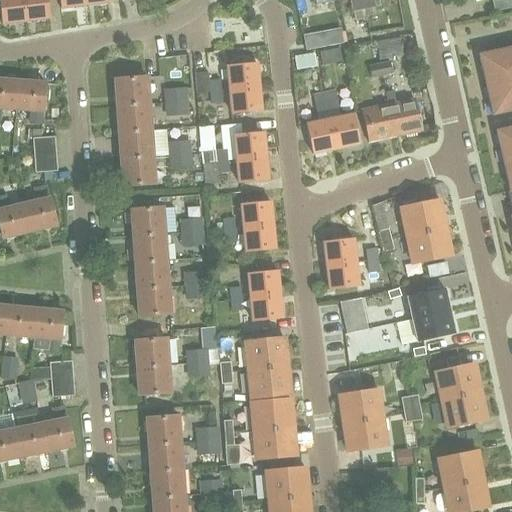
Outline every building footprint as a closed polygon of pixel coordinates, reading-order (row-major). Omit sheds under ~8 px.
[(0,0),(0,8),(2,25),(26,22),(23,0),(0,0)] [(23,0),(26,22),(50,19),(47,0),(23,0)] [(83,0),(58,0),(60,9),(84,6),(83,0)] [(361,0),(349,0),(352,13),(364,10),(361,0)] [(361,0),(364,10),(375,8),(376,8),(373,0),(361,0)] [(318,33),(303,35),(306,50),(321,47),(318,33)] [(380,60),(402,55),(398,38),(377,43),(380,60)] [(511,222),(511,47),(479,55),(492,115),(511,111),(511,127),(496,131),(510,192),(511,191),(511,216),(511,217),(511,222)] [(319,52),(322,65),(332,63),(329,50),(319,52)] [(314,54),(294,58),(296,70),(316,66),(314,54)] [(380,64),(384,76),(394,74),(391,61),(380,64)] [(256,63),(227,65),(230,90),(258,87),(256,63)] [(384,76),(380,64),(369,66),(373,78),(384,76)] [(194,74),(196,94),(202,93),(208,92),(221,91),(220,80),(209,81),(209,72),(196,74),(194,74)] [(147,78),(115,80),(117,107),(149,105),(147,78)] [(0,79),(0,111),(0,107),(15,108),(17,81),(0,79)] [(17,81),(15,108),(31,109),(30,123),(41,124),(42,111),(43,111),(45,83),(17,81)] [(258,87),(230,90),(232,115),(261,112),(258,87)] [(186,88),(163,90),(164,104),(188,102),(186,88)] [(221,91),(208,92),(209,104),(222,103),(221,91)] [(415,100),(396,104),(393,91),(386,93),(389,106),(395,136),(422,131),(415,100)] [(329,112),(340,110),(336,94),(325,96),(326,101),(327,101),(329,112)] [(318,115),(329,112),(327,101),(326,101),(315,103),(318,115)] [(188,102),(164,104),(166,117),(189,116),(188,102)] [(149,105),(117,107),(119,133),(151,131),(149,105)] [(362,112),(369,142),(395,136),(389,106),(362,112)] [(354,114),(331,119),(337,149),(360,144),(354,114)] [(307,124),(313,154),(337,149),(331,119),(307,124)] [(151,131),(119,133),(121,159),(153,157),(151,131)] [(263,133),(234,135),(236,159),(265,157),(263,133)] [(13,137),(11,157),(33,156),(33,150),(32,139),(32,138),(13,137)] [(54,137),(32,139),(33,150),(55,148),(54,137)] [(190,141),(167,142),(168,156),(191,154),(191,149),(191,142),(190,141)] [(55,148),(33,150),(33,156),(33,161),(56,159),(55,148)] [(227,150),(215,150),(216,161),(228,160),(227,150)] [(191,154),(168,156),(169,170),(192,168),(191,154)] [(153,157),(121,159),(123,186),(137,185),(155,184),(153,157)] [(265,157),(236,159),(238,183),(267,181),(265,157)] [(56,159),(33,161),(34,173),(57,171),(56,159)] [(228,160),(216,161),(217,164),(218,173),(229,172),(228,160)] [(37,201),(22,205),(29,232),(55,226),(49,199),(48,199),(45,186),(34,189),(37,201)] [(5,196),(0,197),(0,230),(2,238),(29,232),(22,205),(8,208),(5,196)] [(156,208),(130,210),(132,237),(164,235),(163,223),(162,208),(168,208),(167,198),(155,199),(156,208)] [(372,206),(377,231),(389,228),(383,201),(372,206)] [(399,209),(405,237),(444,228),(438,201),(399,209)] [(271,202),(241,205),(243,229),(273,226),(271,202)] [(234,218),(222,219),(223,230),(235,229),(234,218)] [(201,219),(179,220),(179,221),(180,233),(203,232),(202,219),(201,219)] [(325,242),(327,266),(357,263),(354,239),(361,238),(358,219),(330,222),(332,241),(325,242)] [(367,239),(375,239),(374,219),(366,219),(367,239)] [(273,226),(243,229),(245,253),(275,250),(273,226)] [(444,228),(405,237),(410,264),(449,256),(444,228)] [(235,229),(223,230),(225,243),(236,241),(235,229)] [(380,242),(391,240),(388,229),(378,231),(378,232),(380,242)] [(203,232),(180,233),(182,247),(203,246),(204,246),(203,232)] [(164,235),(132,237),(134,263),(166,261),(164,235)] [(381,242),(383,253),(393,250),(391,240),(380,242),(381,242)] [(366,250),(367,261),(368,261),(384,260),(384,258),(383,258),(382,251),(381,251),(380,248),(370,249),(366,250)] [(230,252),(209,254),(210,266),(231,264),(230,252)] [(385,271),(384,260),(368,261),(367,261),(368,273),(385,271)] [(166,261),(134,263),(136,289),(168,287),(166,261)] [(360,287),(357,263),(327,266),(330,290),(360,287)] [(186,273),(183,273),(184,286),(207,284),(206,271),(205,271),(199,272),(186,273)] [(277,271),(247,274),(250,298),(279,295),(277,271)] [(207,284),(184,286),(186,300),(208,299),(207,285),(207,284)] [(168,287),(136,289),(138,317),(170,314),(168,287)] [(240,287),(229,288),(230,300),(242,299),(240,287)] [(387,292),(390,300),(401,296),(399,288),(387,292)] [(444,289),(407,298),(412,320),(449,311),(444,289)] [(279,295),(250,298),(252,322),(282,319),(279,295)] [(339,302),(346,334),(368,329),(360,298),(339,302)] [(242,299),(230,300),(231,311),(243,311),(242,299)] [(0,334),(6,335),(8,306),(0,305),(0,334)] [(8,306),(6,335),(32,338),(35,309),(8,306)] [(35,309),(32,338),(47,339),(46,352),(58,353),(58,352),(59,339),(60,339),(62,311),(35,309)] [(229,337),(246,335),(243,311),(227,313),(229,337)] [(449,311),(412,320),(417,342),(455,333),(449,311)] [(284,338),(244,342),(247,370),(287,366),(284,338)] [(167,340),(135,341),(136,368),(168,366),(167,340)] [(412,349),(414,358),(427,355),(425,346),(412,349)] [(207,350),(185,351),(186,365),(209,364),(207,350)] [(3,357),(1,379),(12,380),(16,381),(18,358),(3,357)] [(49,363),(49,367),(50,373),(73,372),(72,361),(72,360),(49,362),(49,363)] [(220,363),(219,363),(219,365),(219,374),(231,373),(230,362),(220,363)] [(209,364),(186,365),(187,378),(194,378),(195,386),(202,385),(202,381),(210,381),(220,380),(219,374),(219,365),(209,366),(209,364)] [(435,373),(441,400),(480,392),(474,366),(474,365),(435,373)] [(168,366),(136,368),(138,395),(169,393),(168,366)] [(287,366),(247,370),(250,398),(290,393),(287,366)] [(73,372),(50,373),(50,380),(51,386),(73,384),(73,372)] [(231,373),(219,374),(220,380),(222,380),(222,385),(232,384),(231,373)] [(32,380),(18,383),(18,384),(23,405),(37,402),(32,380)] [(73,384),(51,386),(52,398),(74,396),(73,384)] [(339,396),(343,424),(382,418),(378,391),(339,396)] [(480,392),(441,400),(447,427),(485,419),(480,393),(480,392)] [(409,397),(411,409),(420,408),(418,395),(410,397),(409,397)] [(403,411),(411,409),(409,397),(401,398),(403,411)] [(289,400),(249,404),(252,431),(292,428),(289,400)] [(53,422),(39,425),(45,452),(72,447),(66,420),(65,420),(63,407),(51,410),(53,422)] [(412,414),(414,422),(422,420),(420,408),(411,409),(412,414)] [(405,423),(414,422),(412,414),(411,409),(403,411),(405,423)] [(178,416),(146,419),(148,446),(180,444),(178,416)] [(382,418),(343,424),(347,451),(386,445),(382,418)] [(225,422),(223,422),(224,434),(233,433),(232,421),(225,422)] [(39,425),(13,430),(18,457),(45,452),(39,425)] [(217,428),(195,429),(196,443),(219,441),(218,428),(217,428)] [(292,428),(252,431),(254,458),(294,455),(292,428)] [(466,439),(478,437),(476,428),(464,431),(466,439)] [(0,461),(18,457),(13,430),(0,432),(0,461)] [(457,433),(459,440),(466,439),(464,431),(457,433)] [(233,433),(224,434),(225,446),(233,446),(234,446),(233,433)] [(219,441),(196,443),(198,456),(220,454),(219,441)] [(180,444),(148,446),(150,472),(182,470),(180,444)] [(225,446),(226,466),(229,465),(239,465),(240,465),(238,445),(234,446),(233,446),(225,446)] [(395,450),(397,467),(413,466),(411,448),(395,450)] [(438,460),(443,487),(482,480),(477,453),(438,460)] [(366,492),(391,490),(389,468),(364,470),(366,492)] [(305,469),(265,473),(268,501),(308,497),(305,469)] [(182,470),(150,472),(152,499),(184,496),(182,470)] [(415,479),(415,492),(424,491),(423,479),(415,479)] [(222,480),(199,482),(200,495),(222,494),(222,485),(222,480)] [(443,487),(448,511),(460,511),(488,507),(482,480),(443,487)] [(415,492),(415,504),(418,504),(424,504),(424,491),(415,492)] [(243,492),(230,493),(231,504),(244,503),(243,492)] [(222,494),(200,495),(201,509),(223,507),(222,494)] [(185,511),(184,496),(152,499),(153,511),(185,511)] [(309,511),(308,497),(268,501),(268,511),(309,511)] [(244,511),(244,503),(231,504),(232,511),(244,511)]
